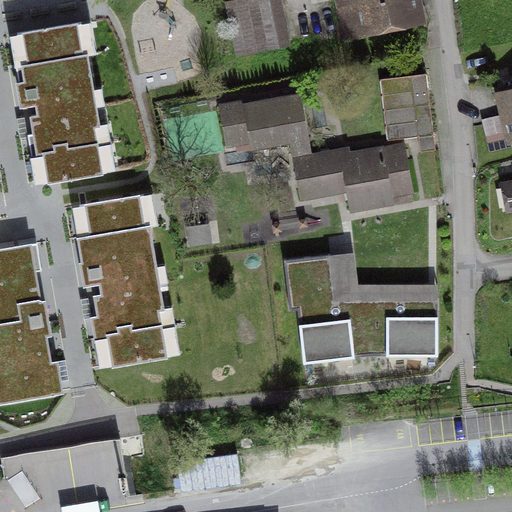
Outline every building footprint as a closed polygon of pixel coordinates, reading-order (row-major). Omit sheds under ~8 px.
[(278,0),(258,0),(226,6),(236,59),(288,49),(278,0)] [(350,0),(357,30),(414,16),(409,0),(350,0)] [(108,168),(82,21),(22,32),(48,178),(108,168)] [(426,77),(380,83),(388,143),(434,136),(426,77)] [(301,90),(221,105),(232,158),(311,142),(301,90)] [(511,91),(493,97),(505,143),(511,141),(511,91)] [(351,208),(410,198),(402,150),(347,159),(346,152),(299,162),(306,196),(347,188),(351,208)] [(511,212),(511,179),(500,182),(505,213),(511,212)] [(145,226),(139,195),(85,204),(90,235),(79,237),(83,262),(86,261),(105,258),(115,313),(93,317),(97,339),(108,337),(112,363),(167,353),(160,309),(164,309),(149,225),(145,226)] [(189,244),(212,242),(211,225),(187,227),(189,244)] [(41,270),(37,245),(0,251),(0,398),(1,403),(62,393),(57,361),(52,362),(36,271),(41,270)] [(307,362),(366,353),(437,353),(437,281),(357,281),(353,248),(284,257),(291,306),(300,305),(307,362)] [(120,431),(1,450),(10,507),(129,488),(120,431)]
